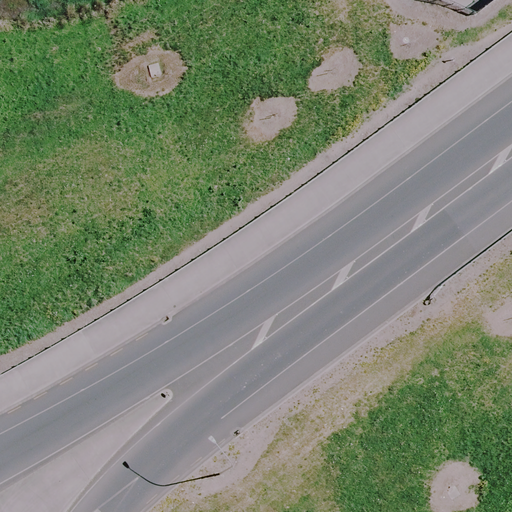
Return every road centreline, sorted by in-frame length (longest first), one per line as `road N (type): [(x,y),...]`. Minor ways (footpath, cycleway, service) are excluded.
road 1 (primary): [(0,457),(127,382),(283,319)]
road 2 (primary): [(283,319),(511,148)]
road 3 (primary): [(283,319),(105,511)]
